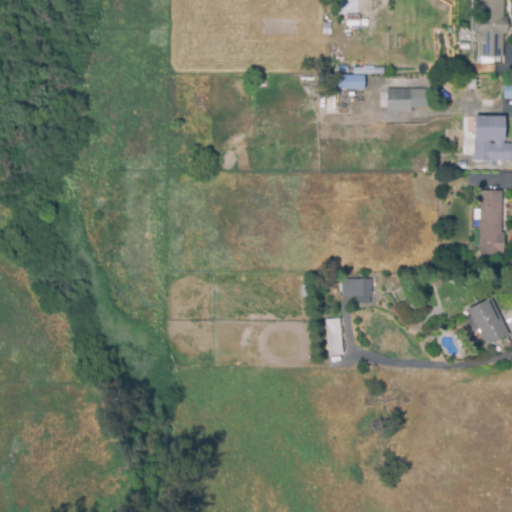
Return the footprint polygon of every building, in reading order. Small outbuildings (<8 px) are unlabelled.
[(356,0),(337,0),(338,13),(356,14),(356,0)] [(501,59),(476,58),(477,0),(503,0),(503,16),(507,18),(506,35),(502,35),(501,59)] [(456,43),(456,29),(467,29),(468,42),(456,43)] [(383,76),(347,76),(347,68),(383,68),(383,76)] [(336,89),(362,89),(362,75),(336,74),(336,89)] [(502,98),(511,97),(511,86),(501,87),(502,98)] [(426,93),(425,110),(410,110),(410,114),(385,114),(385,93),(426,93)] [(372,109),(372,101),(381,101),(381,109),(372,109)] [(511,163),(471,162),(472,117),(503,117),(503,145),(511,145),(511,163)] [(503,257),(477,256),(478,192),(502,193),(500,234),(503,234),(503,257)] [(354,298),(352,281),(370,280),(371,297),(354,298)] [(486,348),(466,310),(489,298),(509,336),(486,348)] [(324,319),(326,356),(340,355),(339,318),(324,319)]
